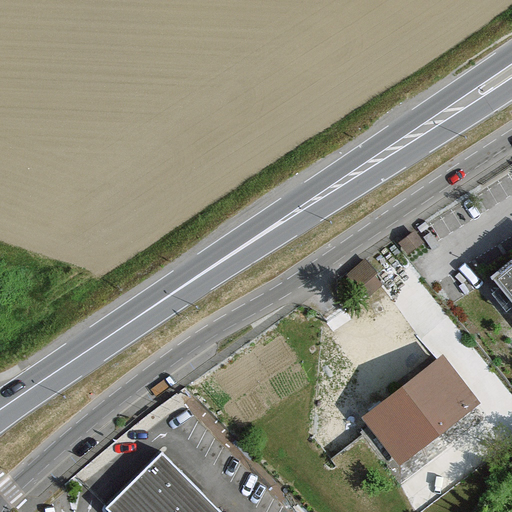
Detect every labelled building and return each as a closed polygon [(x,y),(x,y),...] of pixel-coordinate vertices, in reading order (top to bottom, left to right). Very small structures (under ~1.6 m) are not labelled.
[(403,243),(409,251),(421,243),(415,234),(403,243)] [(349,276),(360,288),(377,273),(366,261),(349,276)] [(511,265),(495,279),(511,299),(511,265)] [(487,418),(442,358),(370,414),(375,422),(363,431),(401,483),(437,455),(487,418)] [(221,511),(162,452),(105,508),(109,511),(221,511)]
